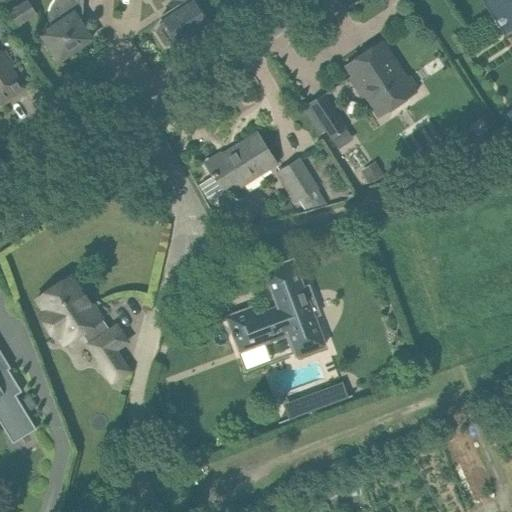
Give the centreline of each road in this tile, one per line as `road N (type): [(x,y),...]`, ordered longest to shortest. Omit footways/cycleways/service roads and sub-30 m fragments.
road 1 (residential): [(155,511),(137,471),(135,384),(188,213),(152,132),(151,106)]
road 2 (residential): [(151,106),(311,0)]
road 3 (residential): [(0,207),(151,106)]
